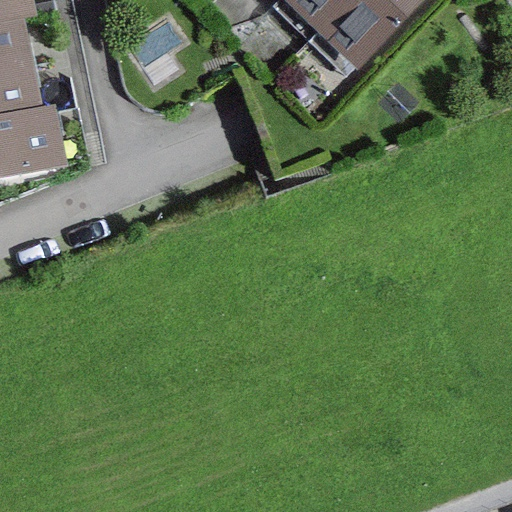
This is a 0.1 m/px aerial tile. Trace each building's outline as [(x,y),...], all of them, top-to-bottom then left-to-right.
[(0,0),(0,24),(29,18),(42,15),(39,0),(0,0)] [(361,0),(295,0),(293,2),(327,35),(361,0)] [(368,74),(441,0),(361,0),(327,35),(368,74)] [(0,24),(0,78),(39,70),(29,18),(0,24)] [(0,78),(0,131),(50,121),(39,70),(0,78)] [(0,185),(76,170),(65,118),(50,121),(0,131),(0,185)]
